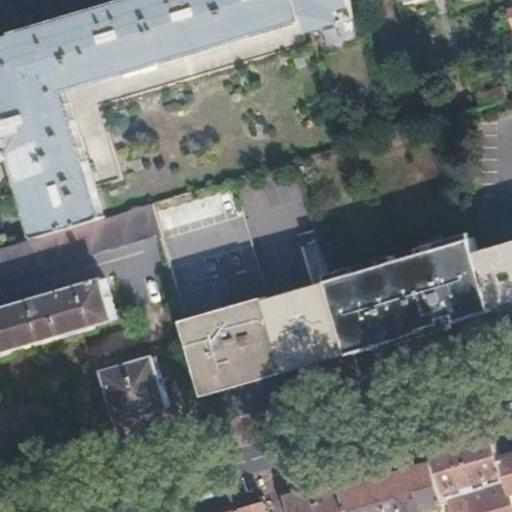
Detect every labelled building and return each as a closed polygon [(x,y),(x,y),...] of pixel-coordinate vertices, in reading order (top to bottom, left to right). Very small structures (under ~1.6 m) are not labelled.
[(0,162),(20,157),(22,166),(25,174),(43,236),(107,217),(89,155),(86,147),(84,139),(70,91),(132,73),(202,52),(271,32),(308,21),(302,0),(136,0),(0,40),(0,162)] [(302,0),(308,21),(312,32),(359,18),(354,0),(302,0)] [(478,92),(482,107),(498,103),(494,88),(478,92)] [(437,125),(428,129),(432,141),(441,138),(437,125)] [(101,174),(113,170),(105,148),(93,152),(101,174)] [(0,280),(161,232),(153,203),(107,217),(43,236),(0,248),(0,280)] [(497,313),(475,241),(337,281),(359,354),(497,313)] [(511,244),(481,254),(487,276),(494,297),(498,310),(511,305),(511,244)] [(0,352),(117,318),(106,280),(0,310),(0,352)] [(332,287),(331,282),(300,291),(305,308),(313,306),(317,320),(323,318),(336,360),(353,354),(349,342),(332,287)] [(336,360),(323,318),(317,320),(313,306),(305,308),(300,291),(269,301),(291,373),(336,360)] [(269,301),(269,299),(219,314),(228,342),(233,341),(240,364),(261,357),(268,381),(292,374),(291,373),(269,301)] [(228,342),(219,314),(188,323),(211,398),(268,381),(261,357),(240,364),(233,341),(228,342)] [(158,357),(109,372),(124,420),(173,404),(158,357)] [(511,511),(511,498),(501,460),(494,435),(433,453),(436,464),(448,505),(450,511),(511,511)] [(511,456),(501,460),(511,498),(511,456)] [(448,505),(436,464),(422,468),(434,509),(448,505)] [(423,511),(434,509),(422,468),(412,471),(409,469),(401,471),(399,475),(386,479),(383,477),(373,480),(372,484),(346,492),(352,511),(423,511)] [(352,511),(346,492),(343,480),(287,496),(291,511),(352,511)] [(268,511),(266,503),(240,510),(240,511),(268,511)]
